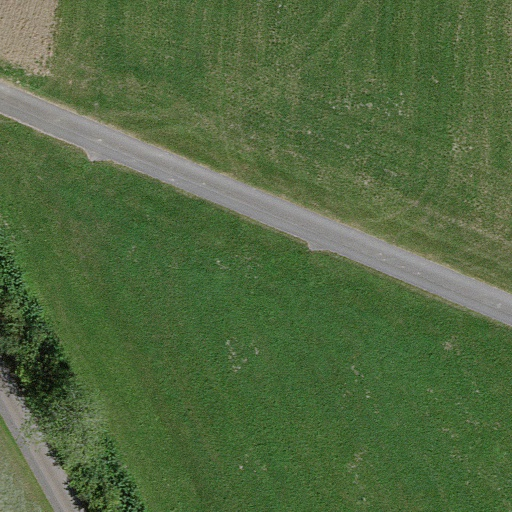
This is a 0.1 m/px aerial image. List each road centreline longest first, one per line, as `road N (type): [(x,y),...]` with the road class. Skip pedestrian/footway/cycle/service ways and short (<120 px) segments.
road 1 (residential): [(0,99),(511,313)]
road 2 (track): [(68,511),(0,391)]
